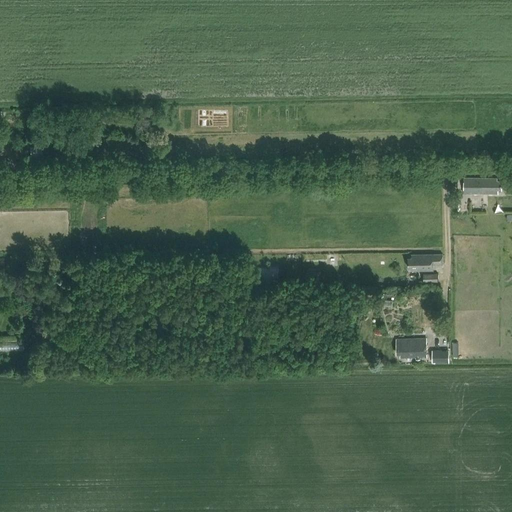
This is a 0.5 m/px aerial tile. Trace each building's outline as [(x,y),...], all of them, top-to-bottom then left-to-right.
[(18,158),(18,144),(0,144),(0,152),(9,152),(9,158),(18,158)] [(498,189),(502,189),(502,181),(497,181),(497,178),(464,177),(464,193),(499,193),(498,189)] [(443,264),(443,254),(433,254),(412,255),(412,258),(409,258),(409,267),(412,267),(412,270),(433,270),(433,264),(443,264)] [(438,273),(424,274),(424,281),(439,281),(438,273)] [(401,357),(427,357),(427,338),(397,339),(397,353),(401,353),(401,357)] [(450,362),(450,350),(433,350),(433,362),(450,362)]
